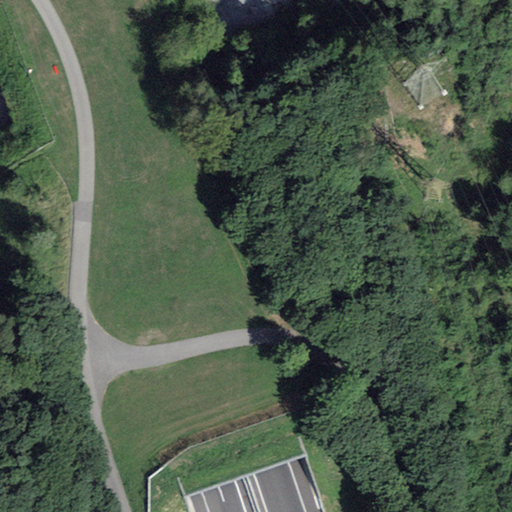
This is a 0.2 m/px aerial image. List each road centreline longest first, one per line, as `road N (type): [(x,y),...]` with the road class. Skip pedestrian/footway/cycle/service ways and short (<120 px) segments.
road 1 (motorway): [(46,0),(226,511)]
road 2 (motorway): [(284,511),(104,0)]
road 3 (unclassified): [(39,0),(81,102),(79,323),(122,511)]
road 4 (track): [(86,364),(242,338),(272,336),(310,348),(366,400),(420,511)]
